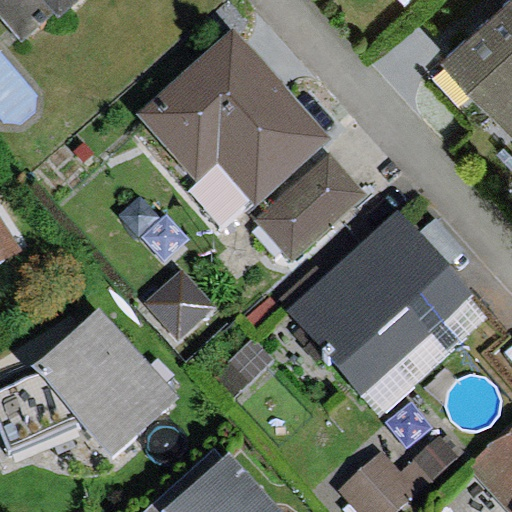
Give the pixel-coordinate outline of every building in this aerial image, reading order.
[(0,0),(0,26),(22,52),(82,0),(0,0)] [(366,0),(376,11),(388,0),(366,0)] [(511,4),(445,68),(511,138),(511,4)] [(362,198),(233,53),(149,128),(196,180),(215,163),(298,255),(362,198)] [(466,301),(399,229),(298,322),(365,394),(466,301)] [(53,390),(123,469),(178,420),(108,341),(53,390)] [(511,439),(478,469),(511,507),(511,439)] [(400,486),(379,464),(342,498),(354,511),(399,511),(456,461),(443,447),(400,486)] [(265,511),(241,483),(206,511),(265,511)]
